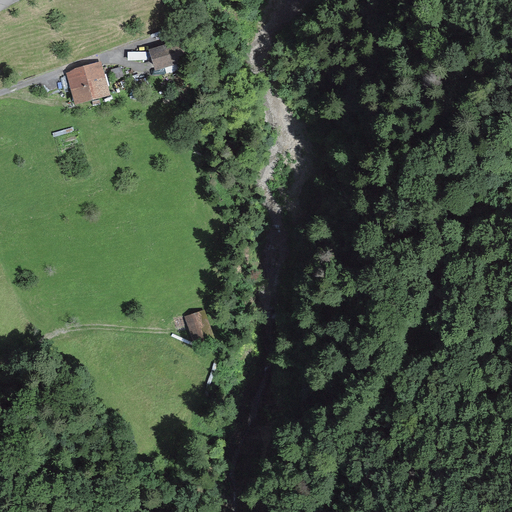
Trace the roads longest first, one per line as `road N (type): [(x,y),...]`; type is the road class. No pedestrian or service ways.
road 1 (track): [(173,330),(59,330),(0,375)]
road 2 (track): [(150,38),(0,92)]
